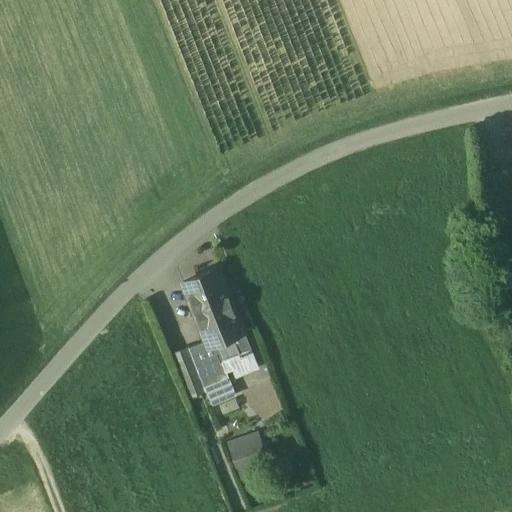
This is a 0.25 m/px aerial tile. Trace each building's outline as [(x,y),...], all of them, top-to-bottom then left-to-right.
[(217,270),(183,283),(200,327),(234,314),(217,270)] [(234,314),(200,327),(205,341),(208,348),(242,334),(234,314)] [(205,341),(188,349),(198,373),(220,364),(249,352),(242,334),(208,348),(205,341)] [(188,349),(187,347),(172,353),(177,364),(190,397),(205,392),(198,373),(188,349)] [(249,352),(220,364),(224,373),(234,369),(237,376),(256,368),(249,352)] [(220,364),(198,373),(205,392),(206,394),(228,385),(224,373),(220,364)] [(228,385),(206,394),(211,405),(233,396),(228,385)] [(236,400),(219,406),(222,415),(239,409),(236,400)] [(229,444),(241,478),(269,468),(257,434),(229,444)]
